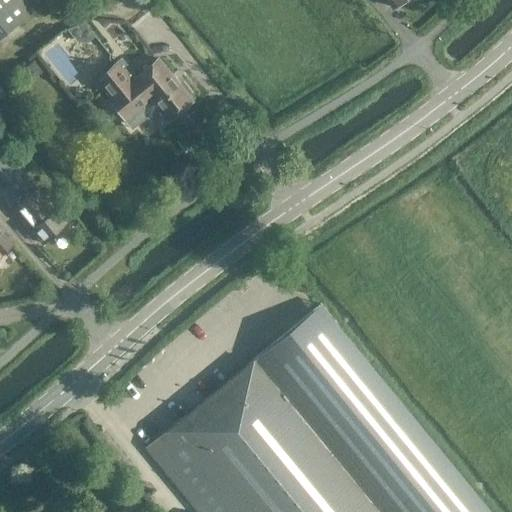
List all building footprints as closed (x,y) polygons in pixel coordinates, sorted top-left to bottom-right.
[(0,0),(0,36),(29,11),(20,0),(0,0)] [(84,22),(66,29),(76,42),(86,43),(95,36),(84,22)] [(42,62),(68,98),(85,86),(68,63),(75,58),(66,45),(42,62)] [(190,93),(181,82),(179,82),(175,85),(154,60),(136,75),(121,57),(95,79),(110,97),(105,101),(122,121),(143,103),(152,104),(166,121),(190,102),(187,99),(190,96),(190,93)] [(0,148),(0,197),(39,244),(64,223),(0,148)] [(0,256),(12,246),(0,231),(0,256)] [(373,511),(252,362),(191,412),(184,417),(144,450),(169,480),(172,477),(199,511),(373,511)]
